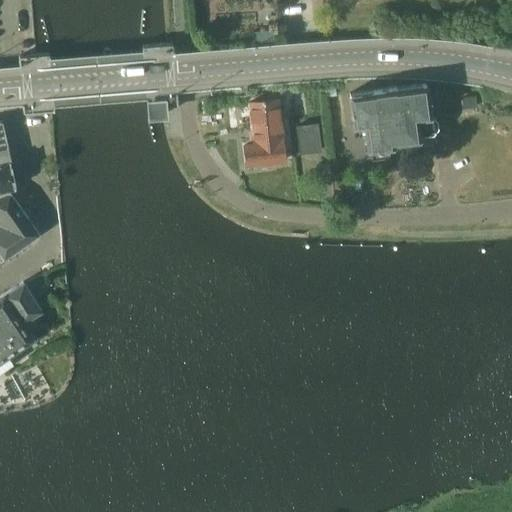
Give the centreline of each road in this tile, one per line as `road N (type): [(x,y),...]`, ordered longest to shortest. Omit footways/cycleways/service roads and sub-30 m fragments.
road 1 (tertiary): [(0,86),(354,57),(484,66)]
road 2 (residential): [(511,207),(374,217),(261,211),(207,170),(192,135),(188,94)]
road 3 (residential): [(0,280),(49,246),(44,191),(10,106),(6,0)]
